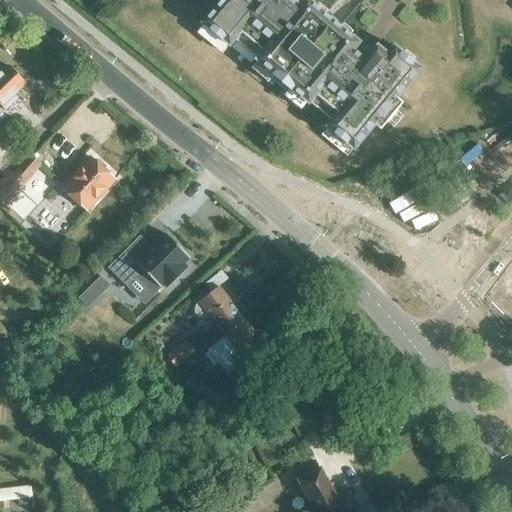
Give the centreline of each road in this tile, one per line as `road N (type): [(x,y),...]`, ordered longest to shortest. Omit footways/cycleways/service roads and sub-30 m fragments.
road 1 (tertiary): [(417,351),(320,250),(20,0)]
road 2 (tertiary): [(511,507),(417,351)]
road 3 (residential): [(417,351),(511,248)]
